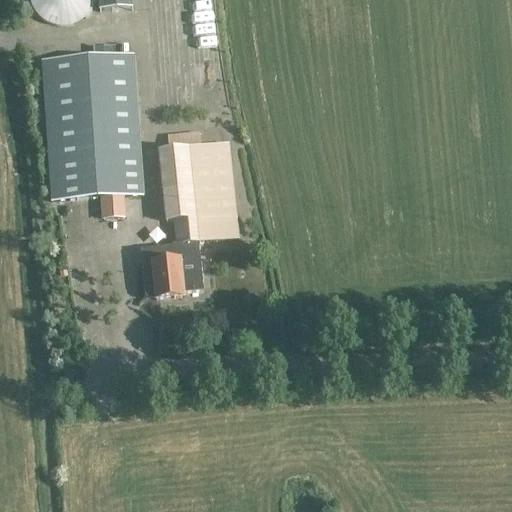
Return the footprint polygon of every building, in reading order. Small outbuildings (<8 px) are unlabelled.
[(36,0),(37,0),(39,2),(42,4),(44,6),(47,7),(50,8),(53,9),(57,9),(60,9),(63,9),(66,9),(69,8),(72,7),(75,5),(78,4),(80,2),(82,0),(36,0)] [(98,0),(99,14),(131,12),(130,0),(98,0)] [(42,64),(50,204),(101,201),(102,222),(122,221),(121,199),(141,198),(133,58),(42,64)] [(160,122),(161,136),(209,134),(208,120),(160,122)] [(165,224),(175,223),(177,249),(140,253),(144,301),(154,300),(154,303),(204,299),(199,249),(236,245),(226,148),(158,155),(165,224)]
